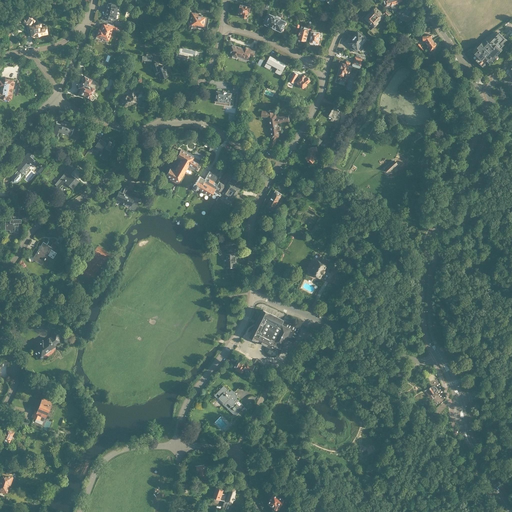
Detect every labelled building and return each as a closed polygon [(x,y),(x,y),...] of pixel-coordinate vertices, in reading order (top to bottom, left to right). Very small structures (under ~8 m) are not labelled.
[(386,9),(392,8),(389,0),(383,0),(380,3),(386,9)] [(174,11),(181,12),(182,3),(176,1),(175,4),(174,7),(173,6),(172,9),(174,10),(174,11)] [(107,18),(106,21),(113,22),(114,19),(115,20),(119,5),(108,3),(105,17),(107,18)] [(241,4),(240,8),(238,16),(247,18),(249,11),(252,12),(253,7),(241,4)] [(374,15),(380,21),(382,18),(383,19),(387,16),(388,17),(391,14),(386,10),(382,14),(376,8),(372,12),(374,15)] [(404,20),(407,23),(414,16),(410,12),(410,11),(407,8),(401,15),(398,12),(394,17),(392,15),(390,16),(392,18),(390,20),(394,23),(399,18),(403,22),(404,20)] [(204,28),(207,29),(209,17),(199,15),(199,13),(192,12),(190,26),(197,27),(197,25),(204,26),(204,28)] [(266,24),(274,28),(280,13),(278,12),(276,17),(270,14),(268,13),(263,22),(266,24)] [(374,15),(372,12),(369,14),(365,18),(375,27),(379,23),(379,22),(380,21),(374,15)] [(280,13),(274,28),(282,31),(287,21),(281,18),(283,14),(280,13)] [(28,15),(24,22),(29,25),(28,26),(30,27),(31,35),(33,36),(47,34),(47,33),(48,32),(47,31),(47,30),(46,29),(46,26),(41,27),(41,23),(34,24),(32,23),(34,21),(33,21),(34,19),(28,15)] [(117,27),(109,25),(109,26),(103,24),(101,30),(99,29),(97,36),(109,40),(113,29),(116,30),(117,27)] [(302,26),(298,39),(299,40),(301,41),(301,40),(302,40),(306,41),(309,30),(309,28),(302,26)] [(371,30),(380,38),(382,36),(373,28),(371,30)] [(312,31),(311,42),(311,44),(314,44),(314,43),(319,43),(319,37),(322,37),(322,34),(320,33),(320,32),(312,31)] [(354,37),(362,44),(363,42),(365,43),(366,43),(367,41),(367,40),(366,39),(367,38),(358,32),(355,35),(356,35),(354,37)] [(507,40),(503,37),(499,32),(490,41),(491,42),(489,43),(487,41),(484,44),(482,42),(474,52),(477,55),(474,58),(484,67),(486,66),(487,66),(491,62),(492,63),(498,56),(497,55),(502,49),(501,48),(505,43),(504,43),(507,40)] [(425,40),(427,44),(433,40),(432,39),(432,35),(423,35),(423,40),(425,40)] [(352,39),(349,43),(353,46),(352,48),(357,52),(359,50),(360,49),(362,48),(362,47),(363,45),(362,44),(354,37),(352,39)] [(433,40),(427,44),(430,47),(429,49),(433,51),(437,43),(434,42),(433,40)] [(233,54),(232,55),(233,55),(232,57),(237,58),(238,57),(239,56),(244,57),(243,58),(249,60),(249,57),(250,57),(250,56),(253,57),(255,50),(250,48),(250,50),(248,49),(248,48),(247,47),(246,47),(245,47),(245,48),(245,49),(233,45),(231,53),(233,54)] [(144,60),(144,63),(151,63),(151,60),(152,60),(152,54),(146,54),(146,56),(142,56),(142,60),(144,60)] [(275,72),(280,75),(286,64),(271,56),(265,67),(270,69),(272,65),(277,68),(275,72)] [(355,57),(353,64),(359,65),(360,61),(362,62),(363,59),(361,59),(355,57)] [(338,78),(348,81),(352,68),(349,67),(351,62),(346,61),(345,64),(343,63),(343,64),(342,64),(341,68),(341,69),(338,78)] [(167,71),(164,65),(159,68),(157,62),(152,64),(156,75),(159,74),(160,79),(162,78),(163,79),(166,78),(166,76),(168,76),(166,71),(167,71)] [(289,77),(288,80),(290,81),(289,81),(293,83),(295,81),(298,84),(301,88),(302,87),(303,89),(308,85),(307,84),(311,81),(310,80),(310,79),(309,78),(308,78),(307,77),(305,75),(304,75),(301,77),(301,78),(300,79),(299,77),(297,78),(296,78),(298,76),(298,74),(294,72),(291,78),(289,77)] [(98,83),(92,80),(92,79),(84,76),(84,77),(83,77),(82,79),(82,81),(81,83),(79,87),(81,88),(79,92),(80,93),(81,95),(82,95),(84,95),(85,95),(85,96),(90,98),(91,100),(92,100),(94,100),(95,97),(95,95),(94,95),(92,94),(96,88),(95,88),(98,83)] [(0,89),(12,92),(14,81),(13,81),(13,80),(8,79),(5,78),(4,79),(4,80),(0,79),(0,89)] [(231,91),(240,92),(241,85),(232,84),(231,91)] [(12,92),(0,89),(0,99),(1,98),(10,99),(10,98),(11,98),(12,92)] [(121,98),(122,101),(120,101),(121,104),(123,104),(123,106),(133,103),(133,105),(136,104),(136,103),(137,102),(135,94),(140,92),(139,89),(134,90),(134,89),(128,91),(130,95),(128,96),(128,95),(122,96),(122,98),(121,98)] [(217,91),(215,104),(230,106),(233,106),(234,97),(232,96),(232,93),(227,92),(222,91),(222,92),(217,91)] [(332,117),(333,118),(331,121),(338,123),(340,117),(337,115),(340,111),(334,107),(332,110),(329,115),(332,117)] [(269,146),(274,148),(278,137),(280,137),(279,132),(281,132),(280,127),(278,127),(277,123),(290,121),(289,115),(277,117),(276,113),(274,114),(273,110),(271,110),(269,110),(269,111),(267,111),(262,110),(261,116),(268,117),(270,126),(269,126),(270,129),(272,138),(269,146)] [(58,131),(70,136),(73,127),(69,126),(70,124),(62,121),(61,124),(57,122),(56,123),(52,134),(57,135),(58,131)] [(418,133),(411,138),(413,142),(421,136),(418,133)] [(99,156),(105,160),(110,151),(115,144),(109,141),(107,144),(106,143),(106,142),(100,138),(99,139),(95,136),(89,145),(94,148),(95,146),(101,150),(101,149),(103,150),(99,156)] [(322,140),(322,141),(320,143),(324,147),(327,149),(334,140),(329,136),(324,142),(322,140)] [(308,153),(315,155),(316,151),(318,151),(317,146),(308,148),(309,151),(308,153)] [(181,159),(195,167),(199,160),(193,156),(193,157),(181,150),(180,152),(179,151),(177,154),(178,155),(177,157),(181,159)] [(12,178),(12,182),(17,182),(23,174),(22,174),(30,164),(33,167),(37,163),(32,158),(34,156),(29,152),(24,157),(25,158),(16,168),(18,170),(16,171),(17,172),(12,178)] [(315,155),(308,153),(308,156),(307,156),(305,158),(311,164),(315,161),(314,160),(315,155)] [(170,168),(183,175),(187,168),(187,169),(188,167),(193,170),(195,167),(181,159),(180,162),(178,161),(175,167),(176,168),(175,170),(170,168)] [(394,161),(387,168),(390,172),(397,164),(394,161)] [(55,184),(59,188),(64,182),(72,188),(79,180),(71,174),(75,169),(69,164),(63,172),(65,173),(55,184)] [(183,175),(170,168),(169,170),(168,169),(166,172),(168,173),(166,175),(168,176),(167,176),(166,177),(165,178),(165,180),(167,181),(169,181),(170,179),(169,177),(169,176),(178,182),(180,179),(180,180),(183,175)] [(209,171),(205,179),(199,189),(210,196),(210,195),(211,196),(213,192),(218,184),(214,182),(218,177),(210,173),(211,172),(209,171)] [(218,184),(213,192),(215,193),(215,194),(216,195),(217,195),(217,194),(220,196),(221,194),(224,188),(225,188),(229,181),(233,176),(229,174),(225,181),(226,181),(224,184),(219,182),(218,184)] [(199,189),(205,179),(200,176),(197,181),(197,180),(195,183),(194,183),(192,186),(193,188),(195,190),(198,189),(198,188),(199,189)] [(224,188),(221,194),(231,201),(240,188),(229,181),(225,188),(224,188)] [(119,191),(115,200),(125,204),(124,205),(134,209),(138,201),(139,201),(142,196),(140,196),(140,195),(131,191),(129,196),(124,194),(127,187),(123,184),(120,191),(119,191)] [(267,206),(273,210),(282,194),(276,190),(267,206)] [(342,203),(339,209),(345,212),(348,207),(342,203)] [(19,216),(18,206),(12,207),(13,215),(5,215),(5,230),(10,230),(10,232),(15,232),(15,230),(15,229),(15,226),(19,226),(19,223),(21,223),(21,219),(19,219),(19,216)] [(34,256),(33,255),(31,255),(30,256),(29,257),(28,259),(29,260),(30,262),(31,262),(33,262),(34,262),(35,261),(35,260),(42,264),(48,255),(53,258),(60,247),(53,242),(50,246),(43,242),(34,256)] [(231,252),(228,252),(228,250),(224,244),(216,250),(220,255),(225,252),(226,253),(227,268),(231,267),(232,268),(233,268),(234,267),(236,267),(236,262),(236,260),(237,260),(237,257),(235,257),(235,253),(232,253),(231,252)] [(321,262),(318,260),(310,273),(320,278),(330,261),(323,258),(321,262)] [(333,282),(338,285),(343,276),(337,273),(333,282)] [(264,310),(251,336),(272,347),(279,350),(281,346),(282,347),(286,338),(294,342),(299,333),(301,328),(264,310)] [(37,344),(39,346),(32,351),(34,354),(35,353),(40,360),(41,360),(43,358),(44,356),(43,355),(55,346),(55,345),(60,341),(61,332),(53,330),(52,337),(49,339),(49,338),(44,342),(43,340),(37,344)] [(237,368),(236,370),(242,373),(244,369),(245,369),(248,370),(252,372),(255,365),(242,359),(241,360),(237,368)] [(396,382),(397,382),(398,382),(399,381),(400,381),(401,380),(401,379),(402,379),(406,381),(407,380),(408,377),(401,373),(401,372),(400,372),(400,371),(399,371),(398,371),(398,370),(397,370),(396,370),(395,370),(394,371),(393,371),(392,372),(391,372),(391,373),(391,374),(390,375),(390,376),(390,377),(390,378),(391,378),(391,379),(391,380),(392,380),(392,381),(393,381),(393,382),(394,382),(395,382),(396,382)] [(223,386),(214,395),(236,416),(244,407),(223,386)] [(431,387),(425,390),(431,400),(434,398),(431,395),(435,393),(431,387)] [(36,418),(35,421),(42,424),(43,422),(44,422),(45,417),(46,418),(52,401),(43,398),(37,411),(35,410),(32,417),(36,418)] [(2,438),(10,442),(15,431),(7,428),(2,438)] [(203,483),(212,482),(211,472),(207,473),(207,467),(195,469),(195,470),(194,470),(194,471),(194,473),(195,473),(197,473),(198,477),(200,477),(202,477),(202,479),(203,479),(203,483)] [(4,482),(11,484),(13,476),(13,475),(12,475),(13,472),(3,469),(2,472),(0,477),(0,479),(4,480),(4,482)] [(4,480),(0,479),(0,489),(1,490),(1,491),(6,493),(6,492),(7,492),(10,485),(11,485),(11,484),(4,482),(4,480)] [(221,499),(225,500),(227,494),(223,493),(224,489),(217,487),(213,497),(221,499)] [(227,494),(225,500),(223,507),(225,508),(225,509),(230,511),(232,505),(231,505),(232,503),(233,503),(234,500),(235,500),(235,499),(235,498),(235,497),(237,489),(231,487),(228,494),(227,494)] [(274,493),(269,503),(273,505),(273,506),(274,507),(272,509),(277,511),(278,509),(279,509),(284,499),(284,498),(285,496),(279,493),(277,495),(274,493)]
